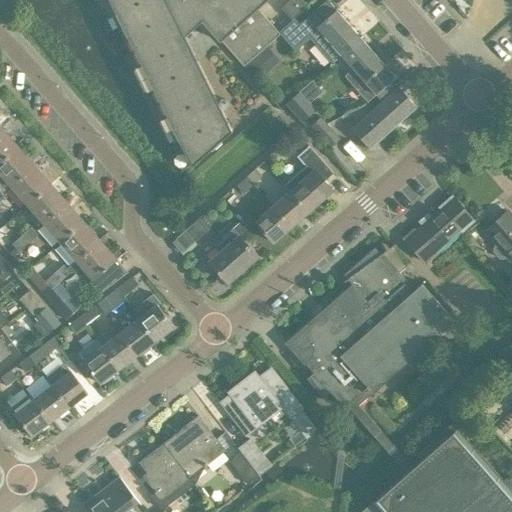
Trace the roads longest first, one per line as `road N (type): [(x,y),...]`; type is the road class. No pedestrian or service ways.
road 1 (residential): [(0,37),(134,190),(134,236),(218,334)]
road 2 (residential): [(218,334),(482,102)]
road 3 (residential): [(24,486),(218,334)]
road 4 (tertiary): [(482,102),(392,0)]
